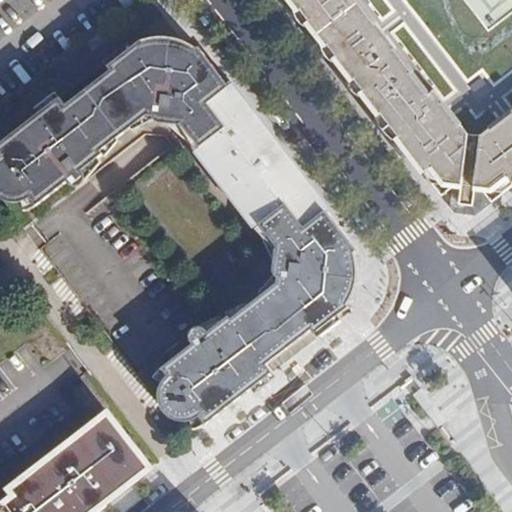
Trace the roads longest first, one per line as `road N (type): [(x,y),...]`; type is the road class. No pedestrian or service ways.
road 1 (tertiary): [(451,294),(222,0)]
road 2 (residential): [(167,511),(451,294)]
